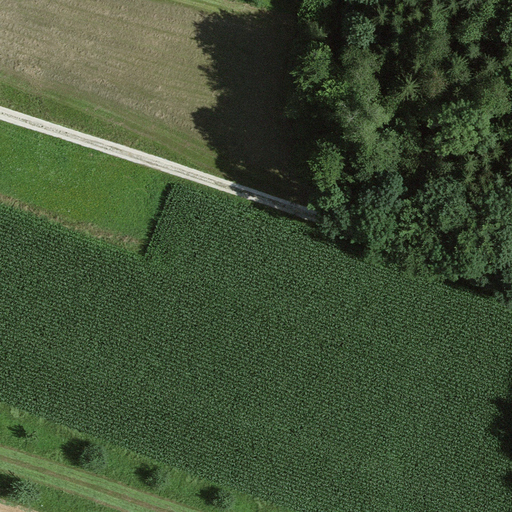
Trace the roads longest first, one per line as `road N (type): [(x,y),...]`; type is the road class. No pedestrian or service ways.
road 1 (track): [(338,220),(0,109)]
road 2 (track): [(511,286),(338,220)]
